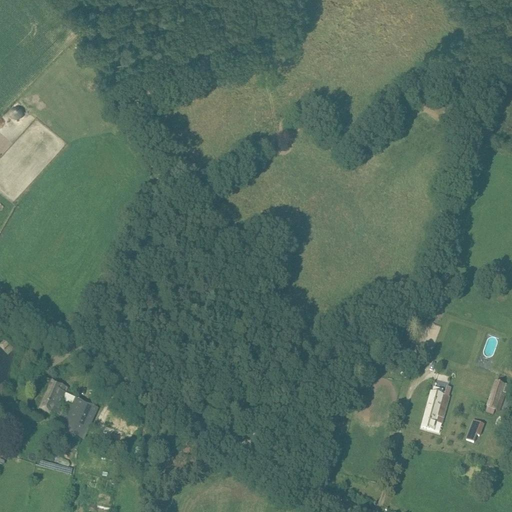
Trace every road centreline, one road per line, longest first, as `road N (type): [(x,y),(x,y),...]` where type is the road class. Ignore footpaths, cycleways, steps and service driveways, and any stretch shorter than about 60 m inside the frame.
road 1 (track): [(223,0),(185,38),(152,90),(118,112),(225,290),(272,472)]
road 2 (tertiary): [(346,511),(0,299)]
